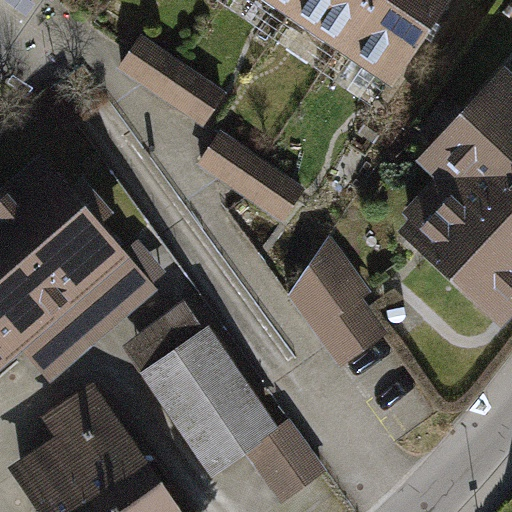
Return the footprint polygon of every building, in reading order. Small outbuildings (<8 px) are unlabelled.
[(268,0),(294,17),(305,0),(268,0)] [(346,52),(382,0),(305,0),(294,17),(346,52)] [(399,88),(459,0),(382,0),(346,52),(399,88)] [(226,95),(141,38),(117,74),(202,131),(226,95)] [(511,78),(508,74),(416,169),(437,190),(395,234),(502,336),(511,324),(511,78)] [(308,191),(223,139),(202,173),(288,225),(308,191)] [(44,385),(155,292),(43,160),(0,195),(0,369),(18,354),(44,385)] [(284,303),(363,364),(392,326),(363,304),(381,281),(331,242),(284,303)] [(274,434),(187,306),(118,352),(207,484),(240,462),(273,511),(326,476),(290,423),(274,434)] [(175,511),(94,386),(40,421),(53,441),(9,470),(36,511),(175,511)]
